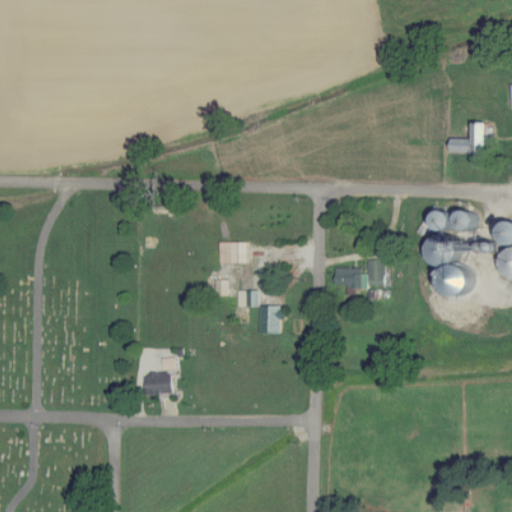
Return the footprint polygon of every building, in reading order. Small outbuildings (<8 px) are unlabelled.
[(455,138),(454,152),(492,153),(492,141),(495,141),(495,121),(477,121),(477,138),(455,138)] [(451,267),(445,287),(473,296),(481,269),(474,267),(480,247),(492,250),(492,249),(484,246),(486,242),(440,228),(429,260),(451,267)] [(251,241),(223,241),(223,262),(251,263),(251,241)] [(389,259),(371,259),(371,269),(339,268),(339,287),(388,288),(389,259)] [(220,295),(233,294),(232,279),(219,280),(220,295)] [(242,306),(261,305),(261,290),(241,290),(242,306)] [(263,332),(284,332),(284,319),(289,319),(289,306),(264,305),(263,332)] [(167,370),(181,368),(179,356),(165,358),(167,370)] [(149,395),(179,391),(176,370),(147,374),(149,395)]
